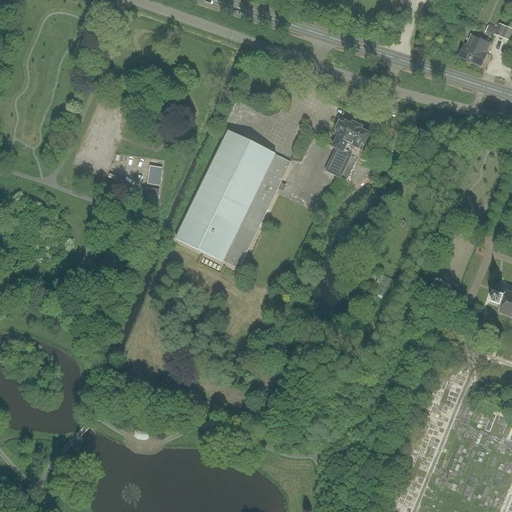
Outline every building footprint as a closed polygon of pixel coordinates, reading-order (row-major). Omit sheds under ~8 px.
[(508,41),(511,30),(498,24),(494,35),(508,41)] [(487,54),(491,43),(471,35),(467,45),(464,44),(458,59),(470,64),(471,61),(484,66),(488,55),(487,54)] [(362,150),(370,134),(362,130),(363,128),(353,123),(352,126),(346,123),(345,125),(340,123),(335,135),(339,137),(333,148),(344,153),(348,144),(362,150)] [(229,132),(178,240),(224,262),(240,269),(291,163),(276,155),(229,132)] [(337,150),(326,172),(342,179),(353,157),(337,150)] [(162,170),(150,168),(148,186),(160,187),(162,170)] [(397,181),(409,191),(414,184),(402,174),(397,181)] [(159,192),(142,190),(141,201),(157,203),(157,202),(159,192)] [(511,318),(511,293),(506,292),(504,298),(494,294),(491,305),(501,308),(499,314),(511,318)] [(138,440),(144,441),(148,440),(150,435),(146,432),(140,431),(135,432),(134,438),(138,440)]
